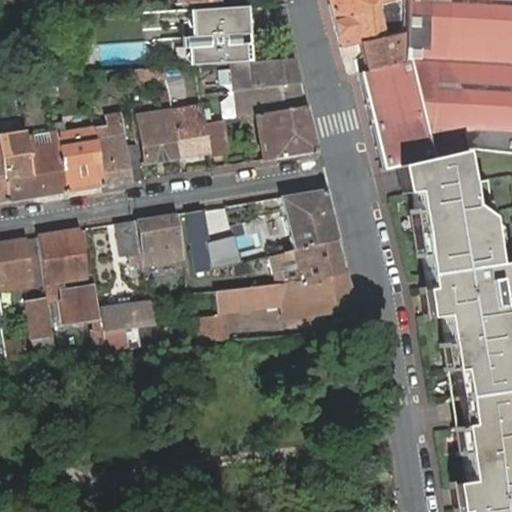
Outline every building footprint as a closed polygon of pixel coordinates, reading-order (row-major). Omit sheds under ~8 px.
[(192,2),(192,11),(247,7),(246,0),(176,0),(177,4),(192,2)] [(327,0),(343,60),(357,57),(354,45),(398,36),(399,0),(327,0)] [(511,0),(399,0),(398,36),(397,63),(357,74),(381,170),(401,165),(466,150),(471,148),(511,152),(511,0)] [(192,11),(190,11),(193,38),(183,39),(182,50),(186,49),(188,67),(191,67),(230,64),(237,63),(252,62),(250,43),(241,43),(241,34),(249,33),(247,7),(192,11)] [(250,43),(249,33),(241,34),(241,43),(250,43)] [(347,77),(357,74),(397,63),(398,36),(354,45),(357,57),(343,60),(347,77)] [(297,83),(291,59),(252,62),(237,63),(230,64),(233,89),(240,88),(297,83)] [(162,81),(159,69),(130,72),(131,83),(162,81)] [(99,74),(81,76),(84,90),(101,88),(99,74)] [(303,108),(297,83),(240,88),(233,89),(236,113),(236,114),(247,113),(251,112),(303,108)] [(169,116),(177,160),(206,155),(206,154),(200,117),(198,106),(168,111),(169,116)] [(251,112),(260,161),(272,159),(314,152),(303,108),(251,112)] [(142,166),(177,160),(169,116),(163,118),(163,112),(134,117),(142,166)] [(91,129),(100,188),(140,181),(133,146),(121,148),(115,116),(103,118),(104,127),(91,129)] [(217,116),(200,117),(206,154),(223,150),(217,116)] [(53,136),(62,194),(100,188),(91,129),(53,136)] [(22,137),(33,199),(62,194),(53,136),(53,133),(22,137)] [(22,134),(0,137),(0,187),(3,204),(33,199),(22,137),(22,134)] [(466,150),(401,165),(409,196),(415,196),(431,293),(436,319),(448,316),(453,349),(456,372),(460,372),(464,399),(511,392),(511,316),(511,308),(511,307),(511,279),(480,285),(478,273),(479,270),(496,268),(484,184),(471,185),(466,150)] [(288,251),(337,240),(334,228),(324,190),(275,198),(286,242),(288,251)] [(191,274),(207,270),(207,269),(202,238),(198,211),(181,214),(185,241),(191,274)] [(140,267),(147,266),(146,254),(178,249),(173,215),(132,222),(138,255),(140,267)] [(138,255),(132,222),(112,225),(117,259),(138,255)] [(36,238),(46,304),(50,302),(48,285),(80,279),(73,232),(36,238)] [(23,240),(0,243),(0,283),(29,278),(23,240)] [(290,283),(345,273),(337,240),(288,251),(282,253),(279,253),(261,257),(269,287),(280,285),(290,283)] [(147,266),(180,260),(178,249),(146,254),(147,266)] [(480,285),(511,279),(509,266),(496,268),(479,270),(478,273),(480,285)] [(283,318),(355,310),(345,273),(290,283),(280,285),(269,287),(237,293),(213,296),(215,307),(216,315),(250,309),(278,302),(279,312),(280,319),(283,318)] [(53,295),(58,325),(95,320),(90,289),(53,295)] [(96,310),(104,352),(117,350),(114,330),(149,323),(146,303),(96,310)] [(1,342),(4,362),(55,356),(52,337),(48,338),(42,304),(25,307),(30,340),(38,339),(40,349),(17,352),(16,340),(1,342)] [(151,331),(153,347),(175,345),(173,328),(151,331)] [(52,337),(55,356),(79,354),(76,329),(51,333),(52,337)] [(511,511),(511,419),(457,428),(461,454),(465,483),(457,484),(460,511),(511,511)]
